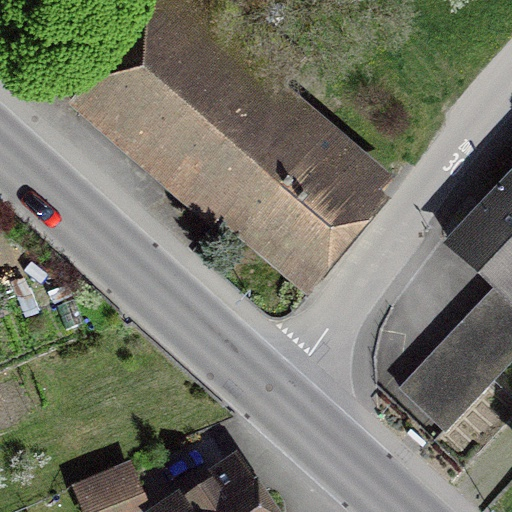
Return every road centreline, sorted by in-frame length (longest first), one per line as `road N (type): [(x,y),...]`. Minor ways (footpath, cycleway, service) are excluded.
road 1 (residential): [(268,398),(511,90)]
road 2 (secondary): [(0,156),(268,398)]
road 3 (secondary): [(268,398),(395,511)]
